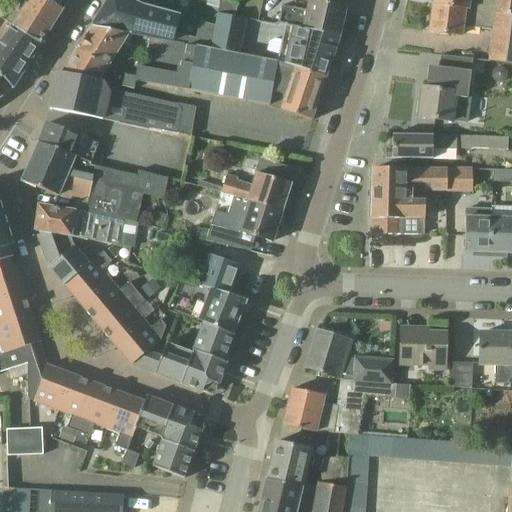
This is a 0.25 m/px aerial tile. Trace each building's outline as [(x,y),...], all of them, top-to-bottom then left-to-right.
[(13,26),(41,45),(69,0),(28,0),(15,23),(13,26)] [(151,37),(173,41),(179,15),(143,6),(131,0),(108,0),(92,26),(128,33),(151,37)] [(217,14),(235,17),(238,4),(225,0),(221,0),(219,9),(217,14)] [(309,0),(307,10),(283,5),(279,23),(285,24),(339,37),(347,7),(314,0),(309,0)] [(511,0),(433,0),(433,5),(511,15),(511,0)] [(511,15),(433,5),(430,31),(462,36),(463,26),(494,30),(490,61),(511,63),(511,15)] [(211,49),(241,54),(248,20),(235,17),(217,14),(211,49)] [(293,67),(326,78),(335,49),(339,37),(285,24),(283,38),(277,62),(293,67)] [(13,26),(0,41),(0,74),(12,89),(13,89),(41,45),(13,26)] [(77,50),(107,67),(128,33),(92,26),(77,50)] [(185,44),(173,41),(151,37),(147,60),(146,62),(158,64),(161,65),(181,69),(185,45),(184,45),(185,44)] [(177,89),(189,91),(197,47),(185,45),(181,69),(161,65),(158,64),(146,62),(139,61),(135,78),(125,76),(122,87),(134,90),(136,83),(138,82),(177,89)] [(269,107),(279,110),(293,67),(277,62),(274,61),(265,59),(241,54),(211,49),(197,46),(197,47),(189,91),(269,107)] [(63,74),(98,82),(107,67),(77,50),(63,74)] [(468,97),(473,60),(441,56),(438,82),(428,81),(427,88),(423,88),(421,102),(419,102),(417,118),(427,119),(453,122),(453,121),(457,122),(468,123),(471,97),(468,97)] [(312,121),(326,78),(293,67),(279,110),(312,121)] [(107,87),(105,84),(98,82),(63,74),(59,73),(50,109),(179,134),(190,136),(196,105),(177,101),(177,103),(107,87)] [(0,98),(2,97),(2,96),(12,89),(0,74),(0,98)] [(46,124),(39,144),(74,158),(91,165),(92,162),(99,144),(82,138),(82,137),(46,124)] [(386,159),(406,159),(432,160),(432,154),(458,155),(458,150),(508,151),(509,140),(436,138),(436,136),(393,135),(393,149),(386,149),(386,159)] [(58,197),(66,179),(74,158),(39,144),(22,182),(41,190),(58,197)] [(238,179),(227,175),(222,192),(234,197),(282,212),(292,184),(271,177),(275,165),(258,159),(253,173),(257,174),(253,186),(237,181),(238,179)] [(164,229),(167,215),(172,200),(157,197),(161,177),(138,172),(137,176),(133,191),(115,187),(118,172),(95,167),(92,184),(85,212),(102,217),(123,220),(126,221),(136,222),(138,223),(138,224),(164,230),(164,229)] [(371,169),(370,219),(372,219),(372,235),(398,235),(398,223),(425,223),(425,201),(405,201),(405,191),(452,190),(452,168),(371,169)] [(452,168),(452,190),(472,190),(472,168),(452,168)] [(92,184),(69,179),(61,196),(75,200),(74,211),(39,206),(35,231),(36,232),(71,237),(122,246),(126,221),(102,217),(85,212),(92,184)] [(282,212),(234,197),(228,216),(215,212),(207,239),(231,247),(236,230),(273,242),(282,212)] [(0,272),(16,267),(9,247),(14,245),(14,244),(13,244),(4,215),(5,215),(4,213),(0,201),(0,272)] [(490,257),(491,218),(492,210),(466,209),(465,252),(474,253),(473,257),(490,257)] [(511,219),(491,218),(490,257),(506,258),(506,254),(511,253),(511,219)] [(74,246),(71,237),(36,232),(49,268),(48,268),(49,269),(50,269),(63,285),(87,266),(89,264),(74,246)] [(105,253),(113,261),(121,254),(114,245),(105,253)] [(104,252),(89,264),(87,266),(63,285),(63,286),(64,287),(64,286),(81,306),(111,280),(102,270),(112,262),(104,252)] [(0,300),(24,292),(16,267),(0,272),(0,300)] [(119,291),(111,280),(81,306),(98,326),(137,292),(129,282),(119,291)] [(152,280),(140,291),(147,299),(159,288),(152,280)] [(200,321),(203,322),(232,334),(246,300),(181,280),(176,295),(193,301),(196,295),(201,297),(199,301),(207,303),(200,321)] [(24,292),(0,300),(0,327),(32,317),(24,292)] [(145,301),(137,292),(98,326),(113,344),(143,319),(135,310),(145,301)] [(32,317),(0,327),(0,343),(3,353),(0,353),(0,354),(1,355),(39,343),(40,342),(32,317)] [(151,329),(143,319),(113,344),(131,365),(132,365),(151,373),(151,372),(150,371),(156,355),(148,352),(161,341),(166,326),(161,320),(151,329)] [(235,335),(232,334),(203,322),(203,324),(193,350),(193,351),(193,353),(168,344),(168,343),(167,343),(155,375),(156,375),(181,384),(182,385),(182,384),(215,397),(227,364),(228,363),(224,362),(234,337),(235,335)] [(391,323),(381,322),(380,333),(390,334),(391,323)] [(446,366),(447,333),(402,332),(402,328),(401,328),(401,365),(446,366)] [(337,381),(341,381),(391,384),(392,362),(345,358),(351,340),(317,329),(305,368),(337,378),(337,381)] [(511,353),(511,334),(480,334),(480,365),(495,365),(495,384),(511,384),(511,353)] [(39,343),(1,355),(0,354),(0,373),(26,365),(27,364),(44,358),(39,343)] [(27,364),(26,365),(29,399),(34,402),(59,411),(65,394),(72,375),(47,366),(44,358),(27,364)] [(471,389),(472,365),(453,364),(452,388),(471,389)] [(72,375),(65,394),(59,411),(71,416),(67,428),(78,432),(85,415),(96,384),(72,375)] [(391,384),(341,381),(339,394),(364,398),(394,399),(395,385),(391,384)] [(96,384),(85,415),(78,432),(90,437),(94,424),(107,429),(121,393),(96,384)] [(395,385),(394,399),(408,400),(409,386),(395,385)] [(357,436),(364,398),(339,394),(337,407),(328,405),(330,398),(292,389),(283,426),(315,434),(357,436)] [(121,393),(107,429),(120,434),(115,446),(127,451),(128,451),(136,428),(135,428),(145,402),(144,402),(121,393)] [(135,428),(136,428),(161,437),(161,438),(161,439),(162,440),(162,441),(163,441),(153,466),(152,467),(184,479),(185,478),(194,453),(195,452),(194,452),(206,419),(174,407),(174,406),(173,406),(172,406),(148,397),(147,396),(144,402),(145,402),(135,428)] [(59,439),(73,444),(74,440),(77,433),(63,428),(59,439)] [(7,456),(19,456),(18,429),(7,430),(7,456)] [(30,429),(18,429),(19,456),(31,455),(30,429)] [(30,429),(31,455),(43,455),(42,429),(30,429)] [(78,432),(75,441),(87,445),(90,437),(78,432)] [(369,459),(350,438),(349,455),(349,468),(368,469),(369,459)] [(381,460),(382,440),(350,438),(369,459),(381,460)] [(393,460),(394,441),(382,440),(381,460),(393,460)] [(405,461),(406,442),(394,441),(393,460),(405,461)] [(266,481),(301,489),(303,484),(311,451),(276,442),(266,481)] [(417,462),(418,442),(406,442),(405,461),(417,462)] [(428,462),(430,443),(418,442),(417,462),(428,462)] [(440,463),(442,444),(430,443),(428,462),(440,463)] [(452,464),(453,444),(442,444),(440,463),(452,464)] [(464,465),(465,445),(453,444),(452,464),(464,465)] [(476,465),(477,446),(465,445),(464,465),(476,465)] [(488,466),(489,446),(477,446),(476,465),(488,466)] [(500,467),(501,447),(489,446),(488,466),(500,467)] [(511,467),(511,447),(501,447),(500,467),(511,467)] [(128,451),(127,451),(123,464),(135,469),(140,455),(128,451)] [(349,455),(326,454),(320,484),(346,488),(348,488),(348,478),(349,468),(349,455)] [(368,479),(368,469),(349,468),(348,478),(368,479)] [(367,490),(368,479),(348,478),(348,488),(367,490)] [(303,484),(301,489),(266,481),(259,511),(341,511),(346,488),(320,484),(320,488),(303,484)] [(51,511),(53,490),(16,488),(14,511),(51,511)] [(366,500),(367,490),(348,488),(347,499),(366,500)] [(51,511),(122,511),(124,494),(53,490),(51,511)] [(366,510),(366,500),(347,499),(346,509),(366,510)]
